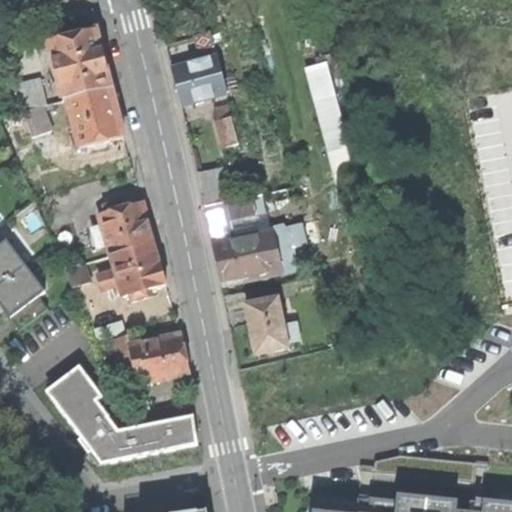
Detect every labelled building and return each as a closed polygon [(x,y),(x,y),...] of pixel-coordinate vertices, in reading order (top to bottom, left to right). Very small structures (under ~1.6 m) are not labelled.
[(94,29),(48,42),(63,100),(66,100),(110,87),(103,60),(94,29)] [(203,50),(213,47),(210,32),(198,35),(203,50)] [(181,105),(225,93),(216,57),(203,60),(201,54),(188,58),(190,64),(171,69),(175,84),(181,105)] [(335,180),(357,176),(336,62),(313,67),(335,180)] [(44,105),(46,104),(39,77),(13,83),(21,111),(44,105)] [(117,115),(110,87),(66,100),(79,147),(122,135),(117,115)] [(52,131),(44,105),(21,111),(32,138),(52,131)] [(213,110),(223,147),(238,144),(228,106),(213,110)] [(204,205),(227,201),(233,199),(226,167),(197,173),(204,205)] [(227,201),(230,215),(254,210),(251,195),(233,199),(227,201)] [(145,217),(140,201),(121,207),(120,200),(102,205),(104,212),(98,214),(110,256),(153,242),(145,217)] [(70,213),(44,223),(50,236),(75,226),(70,213)] [(218,264),(222,283),(288,267),(291,262),(284,232),(278,229),(213,244),(218,264)] [(0,305),(10,318),(46,293),(5,240),(0,245),(0,244),(0,305)] [(73,242),(56,250),(64,270),(82,264),(73,242)] [(159,266),(153,242),(110,256),(123,297),(130,295),(132,302),(148,297),(146,289),(164,283),(159,266)] [(88,280),(82,264),(64,270),(72,288),(88,280)] [(250,325),(257,355),(287,348),(277,298),(246,306),(250,325)] [(121,318),(93,328),(97,344),(112,339),(126,335),(121,318)] [(128,334),(126,335),(112,339),(120,369),(149,363),(152,380),(186,373),(183,358),(179,334),(131,344),(128,334)] [(196,446),(192,417),(116,432),(97,403),(102,399),(76,364),(40,392),(101,465),(196,446)] [(401,457),(375,463),(374,474),(474,484),(476,464),(401,457)] [(357,511),(359,501),(315,497),(313,511),(511,511),(511,505),(484,502),(482,511),(447,511),(427,510),(428,506),(370,500),(369,511),(357,511)]
